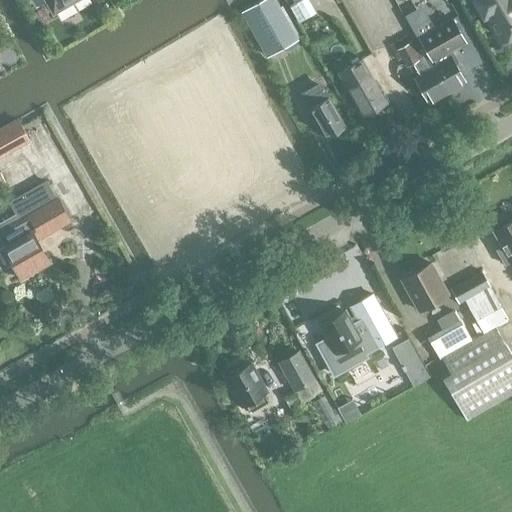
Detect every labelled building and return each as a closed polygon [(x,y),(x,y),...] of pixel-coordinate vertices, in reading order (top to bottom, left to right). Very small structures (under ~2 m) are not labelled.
[(44,0),(47,4),(48,3),(49,2),(53,9),(68,0),(71,0),(72,2),(75,0),(44,0)] [(263,49),(266,54),(298,37),(277,0),(257,0),(242,9),(263,49)] [(511,0),(474,0),(483,15),(485,14),(500,41),(511,34),(511,0)] [(298,2),(290,7),(298,22),(306,18),(298,2)] [(446,91),(459,84),(465,81),(448,51),(465,41),(452,18),(419,36),(433,60),(438,57),(441,62),(433,66),(446,91)] [(390,44),(394,51),(398,59),(401,57),(406,66),(413,62),(419,73),(414,76),(428,101),(446,91),(433,66),(425,52),(423,52),(422,49),(417,52),(408,34),(390,44)] [(387,102),(370,72),(362,58),(338,72),(362,116),(387,102)] [(301,92),(326,136),(345,125),(323,85),(316,89),(314,85),(301,92)] [(204,159),(175,176),(205,228),(234,211),(222,191),(224,189),(215,175),(213,176),(204,159)] [(0,229),(0,238),(4,246),(0,247),(8,263),(12,260),(20,275),(48,259),(36,237),(69,218),(58,197),(57,198),(47,180),(10,201),(20,218),(0,229)] [(152,187),(123,203),(153,255),(182,239),(170,218),(172,217),(163,202),(161,203),(159,200),(152,187)] [(511,218),(501,225),(500,222),(492,226),(494,229),(493,229),(503,246),(499,248),(506,261),(511,259),(511,260),(511,218)] [(446,293),(430,262),(414,271),(411,270),(406,273),(405,277),(401,279),(417,309),(446,293)] [(508,318),(480,270),(449,288),(457,302),(450,306),(459,321),(428,339),(438,358),(441,356),(451,374),(443,379),(466,419),(511,392),(511,354),(495,326),(508,318)] [(344,310),(341,312),(340,310),(322,320),(323,322),(320,324),(327,338),(317,343),(333,374),(365,356),(363,353),(395,336),(373,294),(350,306),(357,319),(351,323),(344,310)] [(278,361),(300,402),(313,395),(306,383),(314,378),(298,349),(278,361)] [(263,392),(265,391),(249,363),(225,376),(241,405),(243,403),(248,412),(268,401),(263,392)] [(355,397),(339,403),(345,417),(360,411),(355,397)]
